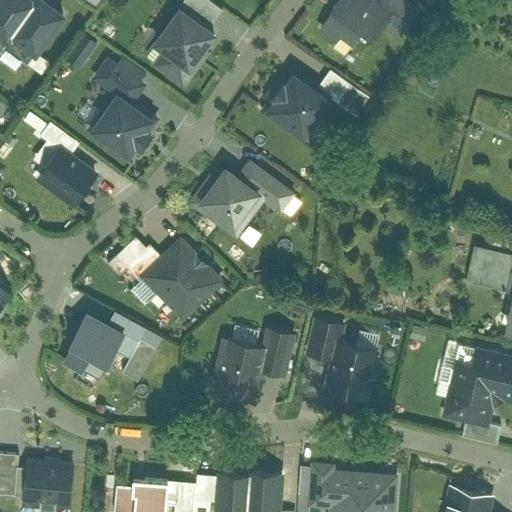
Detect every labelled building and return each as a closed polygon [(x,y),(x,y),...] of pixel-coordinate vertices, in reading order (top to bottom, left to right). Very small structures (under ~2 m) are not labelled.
[(31,0),(0,0),(0,45),(1,46),(3,40),(31,0)] [(43,68),(51,57),(38,47),(68,4),(62,0),(31,0),(3,40),(43,68)] [(223,3),(219,0),(179,0),(154,35),(166,44),(154,60),(185,82),(209,48),(204,45),(220,23),(213,17),(223,3)] [(334,0),(318,26),(336,38),(341,30),(353,38),(362,24),(375,33),(388,12),(405,23),(420,0),(334,0)] [(137,68),(108,49),(92,73),(114,87),(91,121),(134,150),(140,140),(144,143),(155,127),(149,122),(160,106),(127,84),(137,68)] [(320,78),(293,58),(271,89),(274,91),(261,108),(289,128),(295,120),(307,129),(333,91),(350,103),(363,84),(331,62),(320,78)] [(81,135),(51,116),(42,130),(49,134),(35,155),(44,161),(35,174),(76,201),(99,166),(72,148),(81,135)] [(241,165),(227,156),(217,170),(210,165),(189,194),(239,230),(265,193),(283,206),(299,184),(252,150),(241,165)] [(226,273),(183,227),(161,247),(150,235),(145,240),(137,231),(107,259),(119,272),(128,264),(141,277),(145,273),(183,313),(226,273)] [(511,245),(474,238),(467,272),(511,281),(511,245)] [(0,270),(0,300),(15,287),(0,270)] [(111,311),(90,300),(73,331),(61,354),(101,375),(117,345),(130,352),(122,368),(140,377),(159,341),(142,332),(149,320),(116,303),(111,311)] [(343,312),(318,306),(308,348),(331,354),(325,380),(368,389),(379,340),(339,331),(343,312)] [(265,336),(223,328),(213,378),(255,386),(260,362),(286,366),(294,321),(269,317),(265,336)] [(511,348),(478,342),(475,358),(457,354),(445,412),(466,416),(463,432),(499,439),(503,420),(490,417),(492,407),(507,399),(511,400),(511,348)] [(19,447),(0,446),(0,487),(25,489),(24,500),(40,501),(38,511),(54,511),(56,501),(71,502),(74,453),(29,450),(29,460),(18,460),(19,447)] [(311,459),(310,477),(300,477),(299,496),(309,497),(330,498),(329,511),(396,511),(400,465),(311,459)] [(247,511),(248,507),(250,463),(219,461),(219,466),(197,465),(197,472),(194,511),(211,511),(213,492),(217,493),(215,510),(240,511),(247,511)] [(283,465),(250,463),(248,507),(282,509),(282,511),(295,511),(296,503),(281,502),(283,465)] [(135,469),(134,478),(118,477),(116,506),(135,508),(134,511),(167,511),(168,496),(178,497),(177,511),(194,511),(197,472),(169,471),(135,469)] [(495,485),(451,476),(442,511),(511,511),(490,508),(495,485)]
